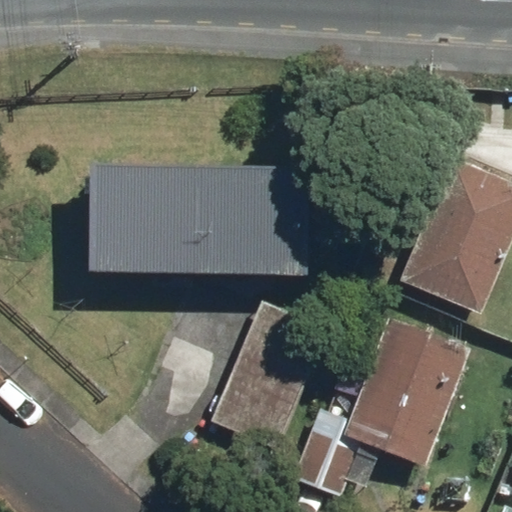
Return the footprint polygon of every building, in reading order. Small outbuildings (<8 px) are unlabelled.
[(511,244),(511,175),(455,152),(404,276),(485,309),(511,244)] [(311,167),(87,165),(86,272),(310,274),(311,167)] [(336,329),(267,299),(214,419),(283,450),(336,329)] [(473,344),(392,315),(355,417),(326,406),(299,482),(345,499),(366,440),(430,463),(473,344)] [(511,511),(511,505),(506,503),(502,511),(511,511)]
